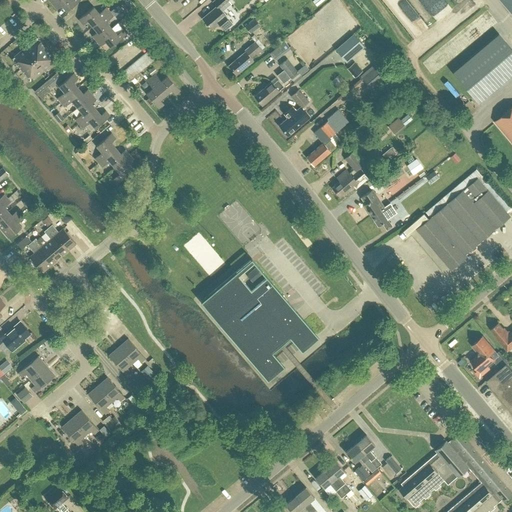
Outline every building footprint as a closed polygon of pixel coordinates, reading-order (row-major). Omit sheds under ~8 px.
[(57,0),(52,4),(57,9),(61,5),(62,6),(66,11),(79,0),(57,0)] [(216,6),(202,18),(211,29),(219,23),(224,29),(231,23),(226,17),(226,16),(222,11),(226,7),(224,5),(229,1),(228,0),(214,0),(213,1),(216,6)] [(511,0),(499,0),(511,14),(511,0)] [(93,7),(78,19),(83,24),(87,20),(92,26),(110,11),(106,7),(99,13),(93,7)] [(97,31),(92,36),(96,41),(111,28),(106,22),(113,16),(110,11),(92,26),(97,31)] [(260,25),(255,19),(245,26),(250,33),(260,25)] [(134,24),(129,28),(136,36),(140,32),(141,32),(134,24)] [(111,28),(96,41),(100,46),(105,42),(110,47),(128,33),(124,28),(116,34),(111,28)] [(353,34),(335,50),(346,62),(364,46),(353,34)] [(15,62),(27,77),(30,75),(33,79),(53,62),(50,58),(52,56),(40,41),(37,43),(34,39),(14,56),(17,60),(15,62)] [(228,65),(236,74),(253,59),(251,57),(256,52),(258,54),(263,50),(254,41),(244,50),(245,51),(228,65)] [(288,46),(284,41),(270,53),(274,58),(288,46)] [(148,51),(143,54),(150,63),(155,59),(148,51)] [(143,54),(139,58),(146,66),(150,63),(143,54)] [(139,58),(135,61),(142,70),(146,66),(139,58)] [(289,77),(294,83),(302,76),(288,58),(279,65),(289,78),(289,77)] [(135,61),(130,65),(137,73),(142,70),(135,61)] [(362,78),(371,89),(391,71),(382,61),(362,78)] [(130,65),(126,69),(133,77),(137,73),(130,65)] [(126,69),(122,72),(129,81),(133,77),(126,69)] [(34,91),(37,94),(59,76),(56,72),(34,91)] [(57,98),(60,102),(78,88),(73,82),(78,78),(74,73),(58,86),(64,92),(57,98)] [(150,77),(165,94),(171,90),(175,94),(180,90),(167,75),(161,81),(155,73),(150,77)] [(153,102),(159,108),(164,104),(159,99),(165,94),(150,77),(146,81),(152,88),(146,93),(149,97),(153,102)] [(277,79),(273,83),(271,82),(254,96),(262,105),(279,90),(283,86),(277,79)] [(480,86),(470,94),(478,103),(488,95),(480,86)] [(71,101),(76,107),(91,94),(87,89),(82,93),(78,88),(60,102),(64,107),(71,101)] [(291,96),(301,108),(309,102),(298,89),(291,96)] [(75,119),(78,123),(95,109),(91,103),(96,99),(91,94),(76,107),(82,113),(75,119)] [(511,105),(494,121),(511,142),(511,105)] [(279,125),(288,136),(309,117),(303,109),(298,113),(292,106),(284,114),(287,118),(279,125)] [(89,122),(94,128),(110,115),(105,110),(100,115),(95,109),(78,123),(82,128),(89,122)] [(341,141),(334,133),(348,122),(338,109),(327,119),(328,120),(314,132),(323,143),(306,157),(314,166),(330,151),(335,147),(335,146),(341,141)] [(54,116),(59,122),(64,118),(59,112),(54,116)] [(411,118),(407,114),(399,120),(397,117),(386,126),(394,135),(405,126),(404,125),(411,118)] [(94,158),(98,162),(115,148),(110,142),(115,138),(111,133),(96,146),(101,152),(94,158)] [(109,161),(114,167),(129,154),(125,149),(120,153),(115,148),(98,162),(102,167),(109,161)] [(363,164),(353,151),(344,158),(355,171),(363,164)] [(386,152),(380,156),(385,162),(390,157),(386,152)] [(112,179),(116,184),(133,169),(129,163),(133,159),(129,154),(114,167),(119,173),(112,179)] [(416,159),(410,164),(416,171),(422,167),(416,159)] [(332,187),(339,196),(353,185),(355,188),(368,178),(364,173),(355,180),(346,169),(336,177),(339,181),(332,187)] [(416,229),(449,267),(468,251),(471,251),(475,247),(476,244),(509,216),(506,213),(511,208),(487,180),(486,181),(476,169),(425,212),(430,217),(416,229)] [(434,171),(429,175),(433,181),(439,177),(434,171)] [(366,182),(370,187),(378,181),(374,176),(366,182)] [(380,183),(383,187),(390,182),(387,178),(380,183)] [(372,189),(360,197),(365,203),(364,204),(371,215),(380,209),(384,207),(372,189)] [(0,204),(0,217),(8,211),(5,207),(10,202),(7,198),(0,204)] [(380,209),(371,215),(378,226),(382,223),(387,230),(392,226),(387,219),(397,212),(391,202),(384,207),(380,209)] [(0,217),(0,228),(1,230),(20,213),(17,210),(11,214),(8,211),(0,217)] [(1,230),(8,238),(21,226),(18,222),(24,217),(20,213),(1,230)] [(52,224),(48,227),(67,250),(76,243),(63,228),(58,232),(52,224)] [(48,227),(44,231),(50,238),(46,242),(59,257),(67,250),(48,227)] [(26,236),(17,243),(22,249),(27,245),(31,241),(26,236)] [(35,238),(31,241),(51,264),(59,257),(46,242),(42,246),(35,238)] [(31,241),(27,245),(34,253),(29,256),(42,272),(51,264),(31,241)] [(298,348),(300,349),(302,351),(319,337),(317,335),(304,320),(296,311),(284,296),(252,258),(251,258),(208,295),(200,301),(245,354),(267,380),(276,373),(284,366),(283,364),(275,355),(272,351),(284,342),(289,337),(293,341),(298,348)] [(20,321),(4,335),(0,330),(0,342),(3,340),(12,350),(25,339),(23,338),(30,333),(20,321)] [(496,336),(495,337),(508,351),(511,347),(511,330),(511,332),(508,332),(504,327),(503,328),(498,322),(491,329),(496,336)] [(483,336),(472,345),(477,351),(477,355),(471,361),(480,371),(489,363),(490,364),(495,359),(499,355),(483,336)] [(128,338),(118,347),(132,363),(137,358),(141,362),(145,358),(128,338)] [(108,355),(126,375),(130,371),(126,367),(132,363),(118,347),(108,355)] [(30,379),(46,365),(38,355),(18,373),(22,377),(26,373),(30,379)] [(5,373),(13,366),(8,360),(0,366),(0,375),(1,377),(5,374),(5,373)] [(511,370),(507,364),(487,380),(511,409),(511,370)] [(31,388),(34,392),(55,375),(46,365),(30,379),(35,384),(31,388)] [(148,367),(142,372),(148,378),(153,373),(148,367)] [(139,373),(130,381),(137,390),(146,382),(139,373)] [(107,377),(97,385),(111,401),(117,397),(120,401),(124,397),(107,377)] [(88,394),(105,414),(109,410),(106,406),(111,401),(97,385),(88,394)] [(32,395),(25,387),(17,394),(23,402),(32,395)] [(136,390),(128,398),(135,406),(144,399),(136,390)] [(81,410),(71,418),(85,434),(91,429),(94,434),(98,430),(81,410)] [(114,416),(105,424),(112,432),(121,424),(114,416)] [(62,426),(79,447),(83,443),(80,439),(85,434),(71,418),(62,426)] [(403,486),(399,489),(413,506),(414,505),(415,507),(420,502),(419,501),(424,497),(425,498),(430,494),(429,492),(434,488),(435,490),(440,485),(439,484),(453,471),(457,476),(468,467),(481,481),(444,511),(485,511),(488,510),(490,511),(495,507),(494,505),(498,501),(496,499),(499,496),(503,500),(511,492),(511,477),(507,471),(508,470),(504,465),(502,466),(498,461),(499,460),(495,455),(494,456),(489,451),(491,450),(486,445),(485,446),(481,441),(482,440),(478,435),(476,436),(472,431),(474,430),(469,425),(468,426),(467,425),(450,440),(448,442),(445,439),(444,440),(436,444),(432,447),(434,449),(437,452),(435,453),(400,483),(403,486)] [(106,438),(101,433),(96,437),(101,442),(106,438)] [(366,434),(356,443),(376,467),(381,463),(369,449),(374,444),(366,434)] [(371,471),(376,467),(356,443),(345,452),(354,461),(360,456),(364,462),(371,471)] [(73,454),(80,461),(85,457),(78,449),(73,454)] [(384,460),(394,472),(401,467),(391,454),(384,460)] [(325,469),(346,493),(351,489),(343,480),(342,481),(337,475),(343,470),(335,460),(325,469)] [(353,470),(360,479),(368,473),(361,464),(353,470)] [(370,483),(386,473),(382,468),(367,477),(370,483)] [(333,488),(341,497),(346,493),(325,469),(315,477),(323,487),(330,482),(334,487),(333,488)] [(57,484),(43,496),(52,508),(67,496),(57,484)] [(365,485),(358,491),(366,500),(373,494),(365,485)] [(306,487),(296,495),(304,505),(308,510),(309,511),(317,511),(313,506),(312,507),(308,502),(314,497),(306,487)] [(295,496),(285,504),(291,511),(296,511),(304,505),(295,496)]
